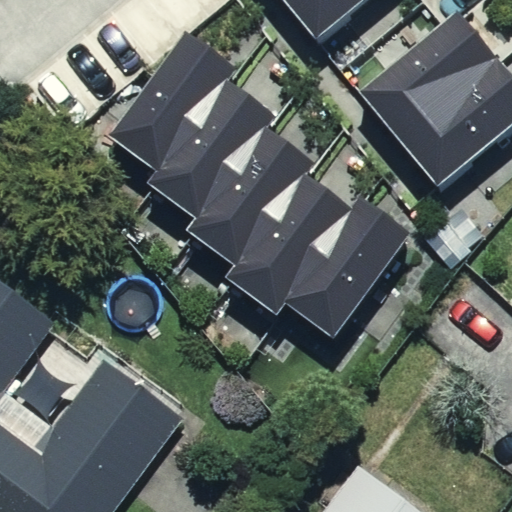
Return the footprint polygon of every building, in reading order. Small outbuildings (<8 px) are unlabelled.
[(392,0),(276,0),(324,57),(392,0)] [(511,151),(511,86),(466,33),(368,113),(444,206),(511,151)] [(245,90),(195,55),(118,158),(166,192),(156,204),(204,240),(195,252),(243,287),(234,299),(285,337),(294,325),(341,359),(419,254),(367,218),(361,228),(315,196),(324,183),(277,149),(285,137),(237,102),(245,90)] [(0,511),(51,511),(121,414),(0,328),(0,511)] [(415,511),(339,464),(308,511),(415,511)]
